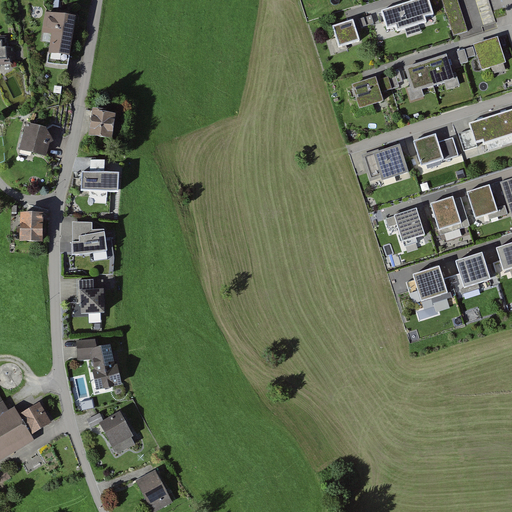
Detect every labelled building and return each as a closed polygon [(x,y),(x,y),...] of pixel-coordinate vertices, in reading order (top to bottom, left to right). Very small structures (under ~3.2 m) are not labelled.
[(426,23),(425,18),(434,15),(428,0),(417,0),(381,12),(387,30),(396,27),(397,32),(405,29),(419,25),(426,23)] [(442,0),(453,36),(468,31),(458,0),(442,0)] [(68,65),(76,16),(46,11),(42,33),(52,34),(47,62),(68,65)] [(336,39),(339,48),(346,46),(360,42),(353,21),(332,28),(336,39)] [(419,25),(405,29),(407,36),(421,32),(419,25)] [(0,35),(0,68),(17,67),(14,34),(0,35)] [(498,37),(474,44),(482,70),(506,62),(498,37)] [(330,41),(334,54),(348,50),(346,46),(339,48),(336,39),(330,41)] [(447,54),(426,61),(434,86),(445,82),(455,79),(453,74),(447,54)] [(422,90),(434,86),(426,61),(405,68),(411,87),(413,93),(422,90)] [(447,89),(460,85),(456,73),(453,74),(455,79),(445,82),(447,89)] [(376,76),(351,84),(359,109),(384,101),(376,76)] [(407,89),(411,101),(424,97),(422,90),(413,93),(411,87),(407,89)] [(511,109),(492,116),(500,140),(511,135),(511,109)] [(90,134),(112,137),(115,113),(94,110),(90,134)] [(487,144),(500,140),(492,116),(469,124),(471,130),(475,144),(477,143),(483,142),(484,145),(487,144)] [(53,141),(47,131),(28,126),(21,151),(44,156),(47,144),(53,141)] [(437,130),(439,139),(447,138),(445,128),(437,130)] [(471,130),(458,134),(464,151),(478,147),(477,143),(475,144),(471,130)] [(511,135),(500,140),(502,146),(511,142),(511,135)] [(453,139),(438,144),(436,136),(413,143),(422,169),(459,156),(453,139)] [(502,146),(500,140),(487,144),(489,150),(502,146)] [(400,144),(379,151),(378,149),(362,155),(370,182),(382,178),(382,180),(409,172),(400,144)] [(82,171),(81,190),(118,191),(119,172),(82,171)] [(511,178),(500,182),(511,220),(511,178)] [(490,184),(467,192),(476,218),(498,211),(490,184)] [(431,204),(441,235),(470,226),(461,198),(454,200),(453,197),(431,204)] [(417,209),(394,216),(397,225),(403,243),(416,239),(426,236),(417,209)] [(21,212),(20,241),(43,242),(44,213),(21,212)] [(397,225),(394,216),(386,219),(389,227),(397,225)] [(82,254),(107,250),(104,230),(92,230),(92,222),(73,222),(72,254),(82,254)] [(416,239),(403,243),(404,248),(418,244),(416,239)] [(511,243),(496,248),(504,272),(510,270),(511,268),(511,243)] [(456,261),(464,288),(478,284),(491,280),(482,253),(456,261)] [(439,266),(413,274),(422,302),(431,299),(448,293),(439,266)] [(80,290),(94,289),(94,280),(79,280),(80,290)] [(460,289),(462,295),(480,289),(478,284),(464,288),(460,289)] [(80,290),(81,314),(89,313),(101,313),(105,313),(104,289),(94,289),(80,290)] [(448,293),(431,299),(433,304),(452,297),(451,292),(448,293)] [(101,313),(89,313),(89,323),(101,323),(101,313)] [(95,339),(77,341),(78,360),(92,359),(90,349),(97,348),(95,339)] [(117,364),(115,364),(111,345),(97,348),(90,349),(92,359),(95,369),(92,370),(97,390),(122,385),(117,364)] [(8,411),(0,397),(0,464),(38,442),(33,434),(22,413),(17,406),(8,411)] [(80,403),(82,411),(95,408),(93,400),(80,403)] [(52,423),(41,402),(22,413),(33,434),(52,423)] [(136,442),(119,410),(97,422),(113,454),(136,442)] [(155,470),(136,481),(152,511),(155,511),(173,503),(155,470)]
